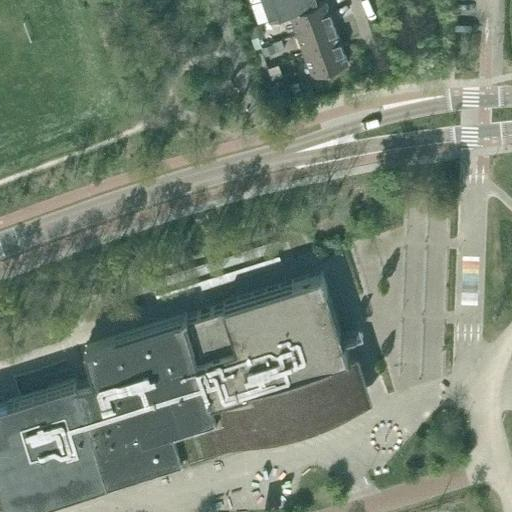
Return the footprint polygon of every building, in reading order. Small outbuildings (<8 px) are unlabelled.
[(262,0),(270,20),(290,13),(318,3),(319,2),(317,0),(262,0)] [(325,0),(324,0),(319,2),(318,3),(290,13),(297,34),(333,21),(325,0)] [(305,54),(340,41),(333,21),(297,34),(305,54)] [(262,23),(249,28),(252,37),(265,32),(262,23)] [(340,41),(305,54),(312,75),(347,62),(340,41)] [(273,42),(262,46),(264,54),(276,50),(273,42)] [(278,63),(268,67),(272,77),(282,74),(278,63)] [(157,301),(281,262),(274,240),(150,279),(157,301)] [(315,411),(372,394),(360,353),(349,356),(322,270),(86,343),(95,371),(0,400),(0,481),(8,508),(106,478),(108,483),(280,430),(278,423),(299,416),(301,421),(315,413),(315,411)]
